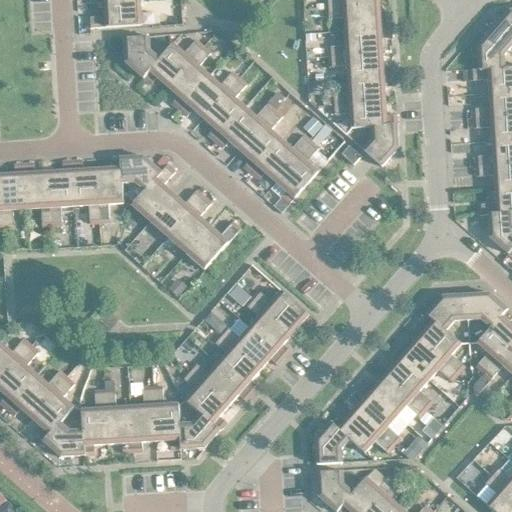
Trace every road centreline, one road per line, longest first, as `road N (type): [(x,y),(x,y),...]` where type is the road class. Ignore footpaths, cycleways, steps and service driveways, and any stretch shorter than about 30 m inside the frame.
road 1 (residential): [(374,302),(168,131),(72,133)]
road 2 (residential): [(441,226),(439,44),(466,4)]
road 3 (residential): [(256,440),(374,302)]
road 4 (residential): [(72,133),(65,0)]
